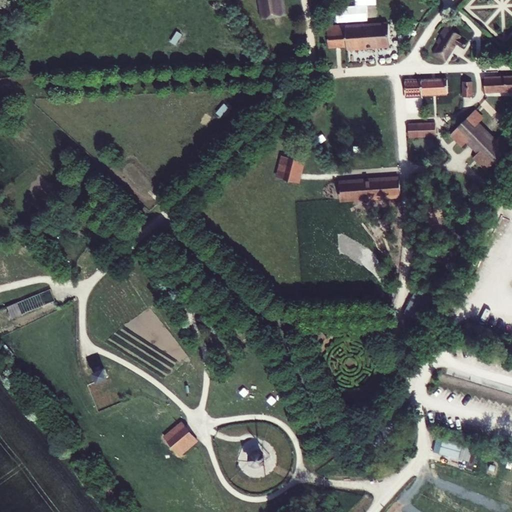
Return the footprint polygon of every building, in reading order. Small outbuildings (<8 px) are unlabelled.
[(280,0),(260,0),(264,19),(284,16),(280,0)] [(377,4),(347,5),(347,21),(378,20),(377,4)] [(347,26),(329,27),(331,48),(349,47),(349,50),(392,48),(391,27),(348,29),(347,26)] [(441,46),(435,55),(445,62),(461,38),(446,28),(440,38),(442,39),(438,44),(441,46)] [(511,78),(484,79),(484,93),(511,92),(511,78)] [(446,82),(402,83),(403,97),(446,95),(446,82)] [(471,85),(462,85),(463,99),(472,99),(471,85)] [(474,111),(449,136),(460,147),(467,140),(480,153),(474,160),(487,173),(511,148),(501,137),(496,142),(477,123),(482,119),(474,111)] [(432,125),(406,126),(407,137),(433,136),(432,125)] [(305,162),(286,158),(281,178),(300,183),(305,162)] [(400,182),(338,185),(340,200),(400,197),(400,182)] [(0,231),(9,222),(0,214),(0,231)] [(211,316),(202,312),(198,320),(207,324),(211,316)] [(104,369),(95,373),(98,382),(108,378),(104,369)] [(182,423),(165,437),(179,454),(196,440),(182,423)] [(435,453),(464,456),(465,443),(437,440),(435,453)] [(260,451),(256,452),(253,453),(251,456),(250,459),(251,463),(253,466),(256,468),(259,468),(262,467),(265,465),(267,462),(267,458),(266,455),(263,453),(260,451)] [(475,466),(478,454),(471,452),(468,464),(475,466)]
